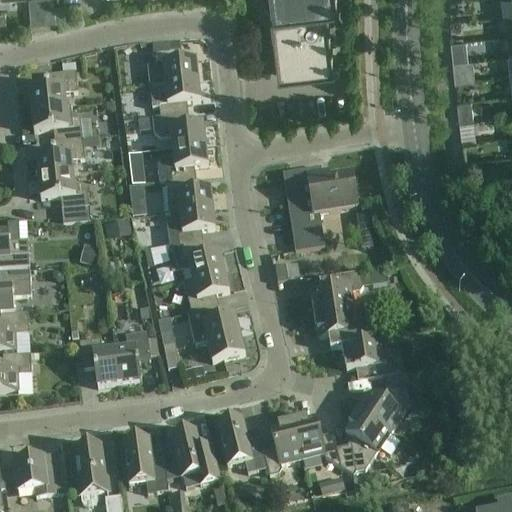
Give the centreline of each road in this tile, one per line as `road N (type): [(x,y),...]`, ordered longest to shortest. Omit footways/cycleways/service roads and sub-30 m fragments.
road 1 (residential): [(0,433),(258,395),(277,374),(236,193),(234,145)]
road 2 (residential): [(234,145),(213,37),(194,19),(0,55)]
road 3 (tertiary): [(511,320),(455,276),(426,197),(413,125)]
road 4 (residential): [(413,125),(234,145)]
road 5 (tertiary): [(413,125),(407,0)]
